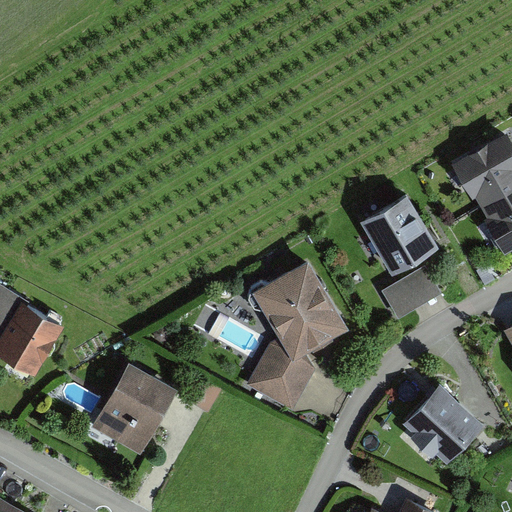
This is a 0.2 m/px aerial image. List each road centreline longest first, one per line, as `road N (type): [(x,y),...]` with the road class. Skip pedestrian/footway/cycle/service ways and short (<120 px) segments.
road 1 (residential): [(309,511),(354,416),(386,373),(417,343),(511,291)]
road 2 (residential): [(128,511),(0,441)]
